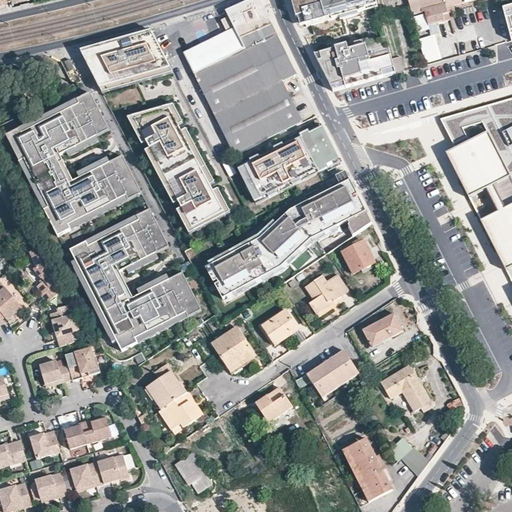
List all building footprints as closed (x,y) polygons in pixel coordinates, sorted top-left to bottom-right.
[(297,75),(265,90),(244,50),(273,36),(278,44),(281,42),(259,0),(252,0),(225,12),(228,18),(222,21),(227,32),(184,54),(218,122),(234,157),(302,122),(286,89),(285,87),(299,80),(297,75)] [(377,5),(375,0),(291,0),(296,16),(303,14),(306,26),(311,24),(314,33),(342,26),(339,16),(377,5)] [(455,6),(453,0),(406,0),(416,33),(428,30),(429,34),(445,30),(443,22),(458,18),(455,6)] [(511,40),(511,7),(501,10),(510,41),(511,40)] [(117,38),(116,39),(111,40),(106,41),(101,43),(96,44),(90,45),(77,49),(78,51),(151,31),(150,29),(117,38)] [(167,61),(161,50),(151,31),(78,51),(86,65),(98,88),(171,69),(167,61)] [(434,35),(419,40),(426,64),(441,60),(434,35)] [(244,50),(265,90),(297,75),(281,42),(278,44),(273,36),(244,50)] [(396,76),(391,59),(387,41),(367,47),(353,52),(346,54),(344,48),(332,52),(332,53),(334,58),(317,63),(333,95),(396,76)] [(353,52),(367,47),(366,42),(351,47),(353,52)] [(334,58),(332,53),(315,58),(317,63),(334,58)] [(406,73),(400,57),(391,59),(396,76),(406,73)] [(101,93),(173,73),(171,69),(98,88),(101,93)] [(108,131),(88,94),(74,101),(76,105),(68,109),(20,134),(17,130),(4,137),(17,164),(22,161),(27,172),(41,199),(46,209),(42,211),(56,238),(70,231),(67,227),(116,202),(124,197),(126,202),(140,195),(121,157),(108,163),(78,179),(71,182),(61,187),(52,171),(58,168),(53,159),(58,157),(65,153),(95,138),(108,131)] [(511,99),(442,120),(457,150),(446,155),(511,277),(511,99)] [(20,134),(68,109),(76,105),(74,101),(17,130),(20,134)] [(184,124),(175,108),(170,109),(179,127),(184,124)] [(181,130),(179,127),(170,109),(133,119),(147,145),(150,151),(179,204),(182,210),(195,233),(228,216),(215,192),(212,186),(210,184),(183,133),(181,130)] [(147,145),(133,119),(128,121),(142,147),(147,145)] [(311,135),(324,129),(322,124),(309,130),(311,135)] [(215,181),(186,128),(181,130),(183,133),(210,184),(215,181)] [(338,158),(324,129),(311,135),(309,130),(301,134),(304,139),(285,148),(283,144),(275,148),(277,152),(261,160),(259,155),(251,159),(254,164),(241,170),(256,200),(268,194),(270,198),(278,194),(276,190),(292,182),(294,186),(302,182),(300,178),(318,168),(320,173),(328,169),(326,164),(338,158)] [(285,148),(304,139),(301,134),(283,144),(285,148)] [(67,158),(97,142),(95,138),(65,153),(67,158)] [(261,160),(277,152),(275,148),(259,155),(261,160)] [(179,204),(150,151),(146,153),(175,206),(179,204)] [(71,182),(58,157),(53,159),(58,168),(52,171),(61,187),(71,182)] [(328,169),(341,163),(338,158),(326,164),(328,169)] [(78,179),(108,163),(106,159),(76,175),(78,179)] [(229,177),(237,174),(231,159),(223,162),(229,177)] [(254,164),(251,159),(239,166),(241,170),(254,164)] [(0,192),(17,225),(30,218),(0,160),(0,192)] [(27,172),(22,161),(17,164),(42,211),(46,209),(41,199),(27,172)] [(302,182),(320,173),(318,168),(300,178),(302,182)] [(366,212),(350,181),(290,211),(277,225),(260,242),(211,267),(206,270),(221,301),(226,298),(245,289),(270,276),(281,270),(285,266),(302,248),(309,241),(315,237),(337,226),(366,212)] [(278,194),(294,186),(292,182),(276,190),(278,194)] [(232,213),(219,190),(215,192),(228,216),(232,213)] [(258,204),(270,198),(268,194),(256,200),(258,204)] [(70,231),(126,202),(124,197),(116,202),(67,227),(70,231)] [(195,233),(182,210),(178,212),(191,236),(195,233)] [(125,271),(155,256),(168,249),(149,211),(135,218),(137,222),(129,227),(86,249),(84,244),(69,252),(74,263),(116,343),(121,353),(136,346),(134,341),(176,319),(185,315),(187,319),(201,312),(182,275),(168,282),(138,297),(132,300),(131,301),(127,303),(123,295),(118,297),(108,279),(118,274),(125,271)] [(86,249),(129,227),(137,222),(135,218),(84,244),(86,249)] [(260,242),(277,225),(274,222),(258,239),(209,264),(211,267),(260,242)] [(317,240),(338,230),(337,226),(315,237),(317,240)] [(305,251),(312,243),(317,240),(315,237),(309,241),(302,248),(305,251)] [(352,274),(361,270),(374,262),(364,241),(352,248),(342,253),(352,274)] [(340,248),(342,253),(352,248),(349,243),(340,248)] [(288,269),(305,251),(302,248),(285,266),(288,269)] [(53,286),(58,283),(49,273),(51,271),(40,249),(29,255),(37,269),(33,271),(40,279),(41,279),(44,282),(42,283),(37,288),(43,294),(40,296),(47,305),(60,294),(53,286)] [(146,265),(157,260),(155,256),(125,271),(127,275),(146,265)] [(116,343),(74,263),(70,265),(84,292),(97,318),(111,345),(116,343)] [(272,280),(283,274),(288,269),(285,266),(281,270),(270,276),(272,280)] [(132,300),(118,274),(108,279),(118,297),(123,295),(127,303),(131,301),(132,300)] [(345,302),(342,297),(340,294),(347,289),(338,275),(327,282),(323,276),(306,287),(315,300),(309,305),(319,320),(345,302)] [(247,292),(272,280),(270,276),(245,289),(247,292)] [(138,297),(168,282),(166,277),(155,283),(136,292),(138,297)] [(0,323),(6,319),(8,322),(16,316),(14,314),(21,307),(6,289),(0,293),(0,323)] [(228,302),(247,292),(245,289),(226,298),(228,302)] [(340,294),(342,297),(350,292),(347,289),(340,294)] [(14,314),(16,316),(23,309),(21,307),(14,314)] [(52,325),(55,334),(58,334),(59,339),(57,342),(59,349),(63,349),(82,343),(75,318),(73,318),(70,308),(58,311),(59,316),(61,323),(52,325)] [(286,339),(300,330),(286,311),(262,327),(273,343),(283,336),(286,339)] [(403,331),(394,313),(361,330),(369,344),(379,338),(381,343),(403,331)] [(136,346),(187,319),(185,315),(176,319),(134,341),(136,346)] [(61,323),(59,316),(51,318),(52,325),(61,323)] [(225,365),(229,370),(245,358),(248,362),(256,357),(237,328),(212,345),(225,365)] [(273,343),(275,346),(286,339),(283,336),(273,343)] [(381,343),(379,338),(369,344),(371,348),(381,343)] [(95,359),(92,351),(66,359),(68,367),(73,384),(85,380),(83,377),(90,375),(91,378),(102,375),(97,358),(95,359)] [(307,376),(323,399),(359,376),(344,352),(337,356),(340,359),(316,374),(314,371),(307,376)] [(340,359),(337,356),(314,371),(316,374),(340,359)] [(229,370),(232,375),(258,359),(256,357),(248,362),(245,358),(229,370)] [(53,388),(52,385),(62,383),(62,386),(73,384),(68,367),(59,370),(57,363),(36,369),(43,391),(53,388)] [(183,396),(175,385),(177,383),(170,373),(171,372),(166,364),(152,373),(157,381),(150,386),(158,398),(153,401),(160,411),(183,396)] [(390,399),(402,392),(415,412),(431,403),(420,385),(417,387),(410,376),(414,374),(409,366),(381,384),(390,399)] [(417,387),(420,385),(414,374),(410,376),(417,387)] [(0,399),(9,397),(3,379),(0,379),(0,399)] [(177,383),(175,385),(183,396),(186,394),(178,383),(177,383)] [(150,386),(145,389),(153,401),(158,398),(150,386)] [(255,404),(268,424),(292,407),(279,388),(255,404)] [(186,394),(183,396),(160,411),(158,413),(170,432),(179,426),(183,430),(201,417),(186,394)] [(446,404),(452,413),(463,407),(458,397),(446,404)] [(268,424),(272,429),(296,414),(292,407),(268,424)] [(81,426),(87,447),(102,443),(112,439),(109,430),(106,421),(98,424),(91,426),(91,423),(81,426)] [(70,452),(87,447),(81,426),(80,424),(72,427),(73,430),(64,433),(70,452)] [(170,432),(174,436),(183,430),(179,426),(170,432)] [(30,440),(36,463),(60,456),(53,433),(43,436),(44,440),(40,441),(39,438),(30,440)] [(384,482),(366,448),(369,447),(365,437),(345,448),(371,500),(392,489),(387,480),(384,482)] [(402,459),(418,477),(430,462),(414,448),(413,449),(404,439),(389,452),(398,462),(402,459)] [(0,470),(0,471),(10,468),(9,463),(18,460),(19,466),(26,463),(22,448),(15,450),(13,445),(0,448),(0,470)] [(374,456),(369,447),(366,448),(384,482),(387,480),(382,470),(374,456)] [(371,500),(345,448),(341,450),(368,501),(371,500)] [(192,453),(175,464),(189,486),(205,474),(192,453)] [(385,469),(378,455),(374,456),(382,470),(385,469)] [(120,482),(118,476),(127,473),(122,457),(97,464),(103,487),(120,482)] [(9,463),(10,468),(19,466),(18,460),(9,463)] [(103,487),(97,464),(71,472),(76,492),(90,488),(91,491),(103,488),(103,487)] [(118,476),(120,482),(129,480),(127,473),(118,476)] [(37,483),(42,503),(57,498),(57,502),(68,499),(61,476),(37,483)] [(0,493),(0,496),(4,511),(21,511),(32,509),(25,486),(0,493)] [(383,511),(377,501),(361,510),(361,511),(383,511)]
